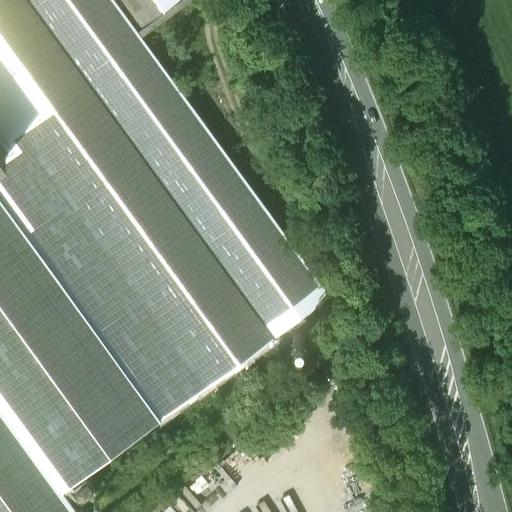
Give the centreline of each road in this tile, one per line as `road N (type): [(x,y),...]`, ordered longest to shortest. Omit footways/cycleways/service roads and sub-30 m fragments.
road 1 (primary): [(297,0),(352,123),(487,511)]
road 2 (primary): [(489,511),(422,279),(314,0)]
